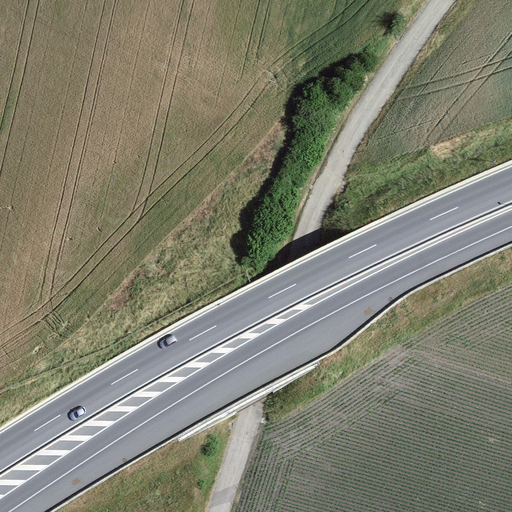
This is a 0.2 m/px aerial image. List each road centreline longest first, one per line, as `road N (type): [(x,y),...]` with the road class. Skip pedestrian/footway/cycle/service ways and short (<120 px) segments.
road 1 (trunk): [(0,509),(298,322),(511,218)]
road 2 (trunk): [(511,184),(202,333),(0,453)]
road 3 (track): [(444,0),(374,98),(321,195),(252,400)]
